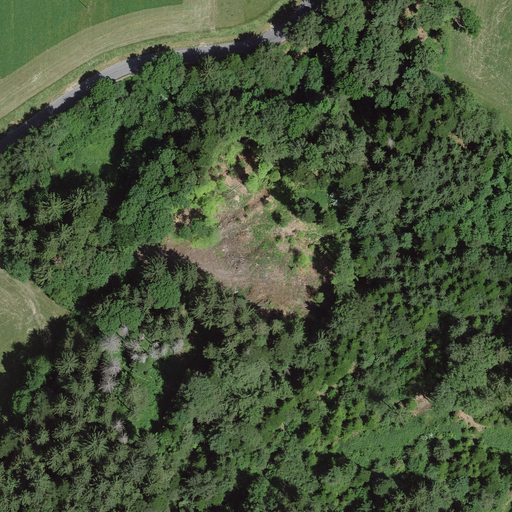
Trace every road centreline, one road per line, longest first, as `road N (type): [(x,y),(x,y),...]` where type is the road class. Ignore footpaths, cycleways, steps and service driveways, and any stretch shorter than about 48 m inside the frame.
road 1 (tertiary): [(0,152),(115,71),(257,45),(304,22),(323,0)]
road 2 (track): [(320,6),(511,105)]
